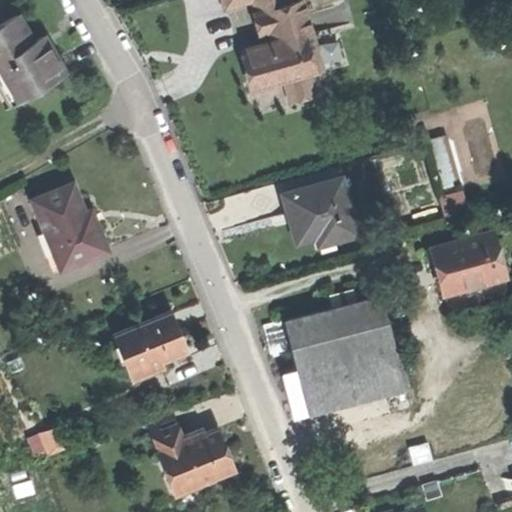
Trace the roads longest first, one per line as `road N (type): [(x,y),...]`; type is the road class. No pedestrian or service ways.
road 1 (residential): [(81,0),(174,171),(305,511)]
road 2 (unknown): [(511,327),(456,360),(416,409),(284,456)]
road 3 (track): [(0,179),(142,105)]
